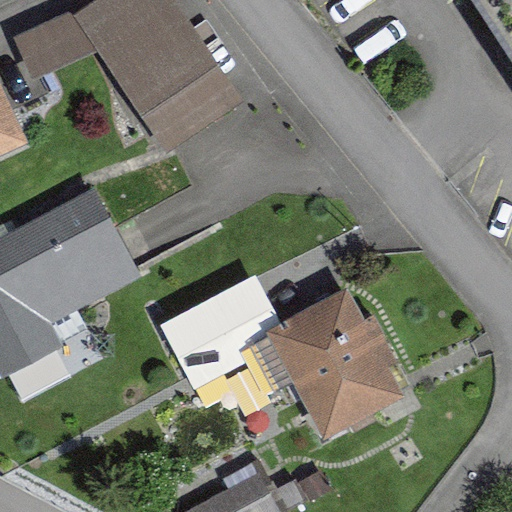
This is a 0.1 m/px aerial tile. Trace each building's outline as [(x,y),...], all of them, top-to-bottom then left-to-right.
[(174,0),(99,0),(22,46),(49,90),(111,54),(169,153),(240,111),(174,0)] [(511,0),(477,0),(511,57),(511,0)] [(0,88),(0,164),(30,151),(0,88)] [(99,200),(0,251),(0,367),(10,386),(48,367),(61,391),(87,378),(60,326),(143,284),(99,200)] [(361,296),(284,336),(340,446),(418,406),(361,296)] [(281,511),(261,475),(191,511),(281,511)]
